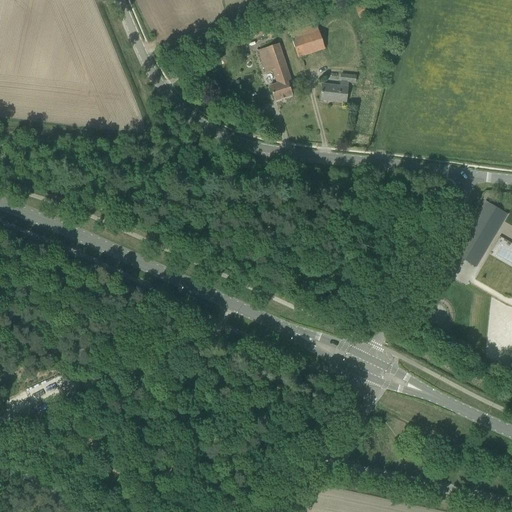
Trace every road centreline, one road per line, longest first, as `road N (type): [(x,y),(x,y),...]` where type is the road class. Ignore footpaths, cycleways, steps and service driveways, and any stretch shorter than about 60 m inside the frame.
road 1 (unclassified): [(472,175),(300,155),(211,131),(162,86),(119,0)]
road 2 (secondary): [(279,324),(0,204)]
road 3 (unclassified): [(366,358),(472,175)]
road 4 (unclassified): [(511,504),(354,470),(313,451)]
